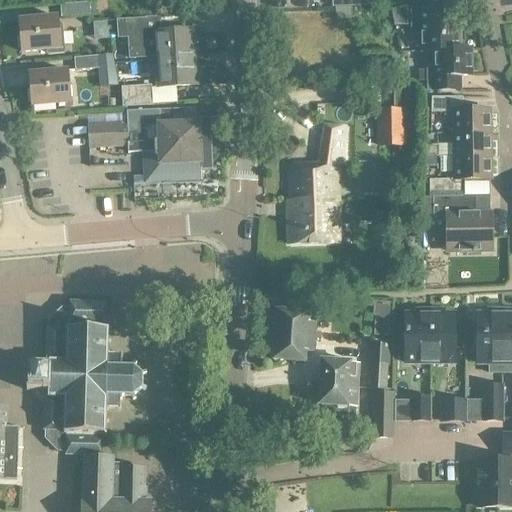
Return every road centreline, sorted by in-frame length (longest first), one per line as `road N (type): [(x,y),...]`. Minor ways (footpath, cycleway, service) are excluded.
road 1 (secondary): [(226,511),(243,218)]
road 2 (residential): [(18,240),(243,218)]
road 3 (secondary): [(243,218),(243,0)]
